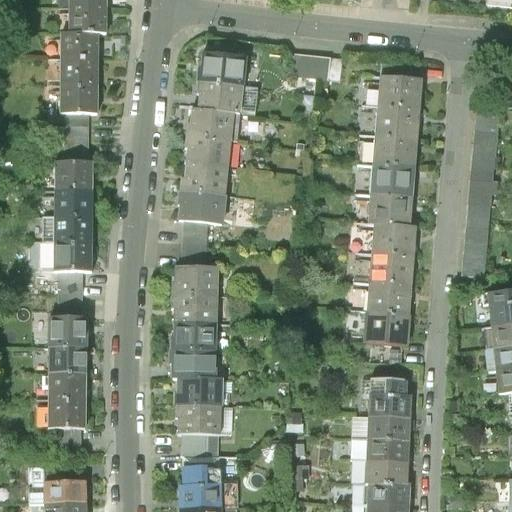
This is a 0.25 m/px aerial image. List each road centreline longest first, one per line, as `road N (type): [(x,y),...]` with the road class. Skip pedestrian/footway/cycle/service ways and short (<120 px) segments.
road 1 (residential): [(161,5),(128,300),(130,511)]
road 2 (residential): [(430,511),(463,41)]
road 3 (residential): [(161,5),(463,41)]
